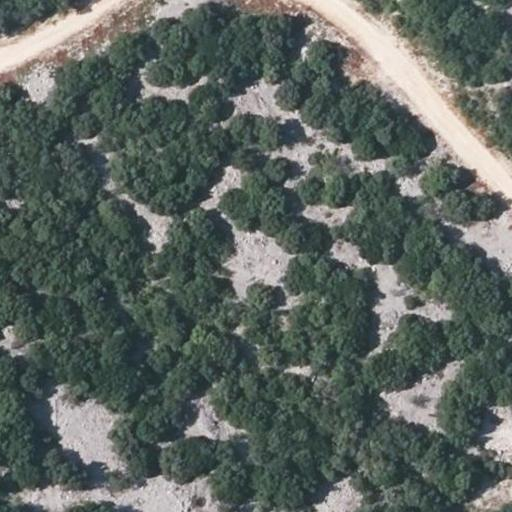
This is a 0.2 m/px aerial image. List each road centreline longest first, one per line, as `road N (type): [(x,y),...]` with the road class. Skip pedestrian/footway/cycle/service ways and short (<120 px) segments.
road 1 (track): [(329,0),(409,69),(511,194)]
road 2 (track): [(0,61),(119,0)]
